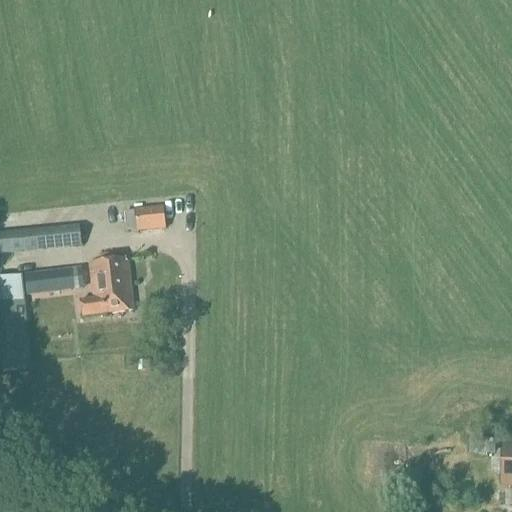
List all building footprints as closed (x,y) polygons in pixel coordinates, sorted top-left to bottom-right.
[(136,230),(166,227),(163,205),(135,208),(136,230)] [(0,251),(82,245),(80,226),(0,233),(0,251)] [(111,262),(110,254),(100,256),(101,263),(88,264),(93,300),(80,301),(82,319),(131,313),(135,313),(128,260),(111,262)] [(0,315),(6,365),(34,361),(26,296),(83,289),(80,266),(0,275),(0,315)] [(511,446),(502,446),(502,483),(511,483),(511,446)]
